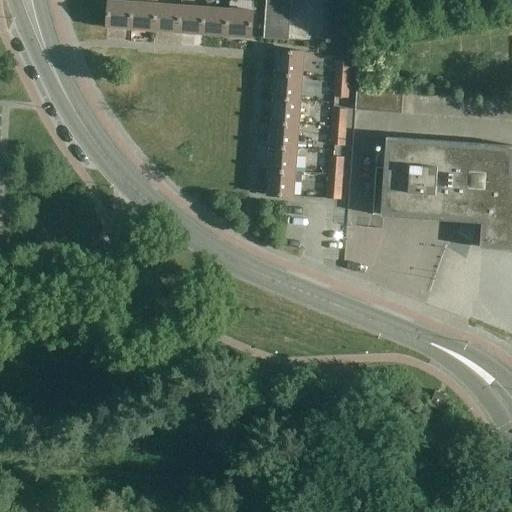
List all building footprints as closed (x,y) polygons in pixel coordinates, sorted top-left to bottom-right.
[(110,1),(108,28),(132,30),(134,2),(110,1)] [(291,16),(292,3),(267,1),(266,14),(291,16)] [(158,4),(134,2),(132,30),(156,32),(158,4)] [(158,4),(156,32),(180,33),(182,6),(158,4)] [(206,7),(182,6),(180,33),(204,35),(206,7)] [(353,20),(354,8),(329,6),(328,18),(353,20)] [(230,9),(206,7),(204,35),(228,37),(230,9)] [(255,11),(230,9),(228,37),(253,38),(255,11)] [(266,14),(265,26),(291,28),(291,16),(266,14)] [(328,18),(327,31),(352,32),(353,20),(328,18)] [(290,41),(291,28),(265,26),(264,39),(290,41)] [(327,31),(326,43),(352,45),(352,32),(327,31)] [(276,74),(305,76),(306,53),(278,50),(276,74)] [(338,61),(337,80),(350,81),(351,62),(338,61)] [(275,98),(303,100),(305,76),(276,74),(275,98)] [(350,81),(337,80),(336,98),(349,99),(350,81)] [(358,88),(357,110),(403,113),(404,91),(358,88)] [(429,97),(429,116),(452,116),(452,97),(429,97)] [(301,124),(303,100),(275,98),(273,122),(301,124)] [(334,128),(346,128),(348,110),(335,109),(334,127),(334,128)] [(299,148),(301,124),(273,122),(271,146),(299,148)] [(346,128),(334,128),(332,146),(345,147),(346,128)] [(481,249),(483,249),(511,251),(511,146),(388,138),(383,217),(463,223),(457,233),(473,242),(479,224),(483,224),(481,249)] [(298,170),(299,148),(271,146),(269,170),(298,172),(298,170)] [(332,157),(330,175),(344,175),(345,158),(332,157)] [(267,195),(296,197),(297,180),(303,180),(303,171),(298,170),(298,172),(269,170),(267,195)] [(342,194),(344,175),(330,175),(329,194),(342,194)] [(444,395),(443,395),(435,391),(429,406),(441,411),(447,396),(444,395)]
